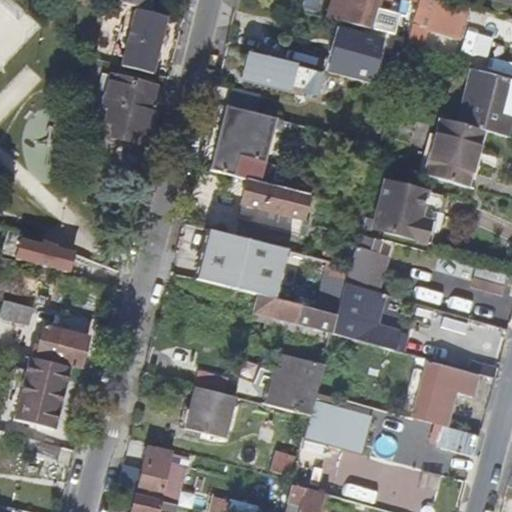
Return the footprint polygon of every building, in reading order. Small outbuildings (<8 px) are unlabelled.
[(106,0),(142,9),(144,0),(106,0)] [(333,0),(327,21),(343,25),(349,0),(333,0)] [(349,0),(343,25),(370,32),(378,0),(349,0)] [(133,58),(152,63),(163,18),(134,12),(130,29),(139,31),(133,58)] [(394,92),(405,54),(408,43),(390,38),(378,88),(394,92)] [(350,71),(368,76),(379,45),(360,39),(350,71)] [(125,68),(150,75),(152,63),(133,58),(128,56),(125,68)] [(314,98),(320,78),(296,73),(296,69),(248,56),(242,81),(286,92),(287,88),(300,92),(300,95),(314,98)] [(481,132),(505,139),(511,112),(511,83),(471,73),(456,126),(481,132)] [(113,138),(144,147),(155,102),(148,99),(151,88),(109,77),(102,107),(107,109),(104,122),(115,126),(113,138)] [(230,91),(226,108),(255,116),(259,99),(230,91)] [(255,116),(226,108),(209,173),(246,183),(258,186),(274,129),(280,130),(282,123),(255,116)] [(424,179),(461,189),(471,153),(475,154),(481,132),(456,126),(441,122),(424,179)] [(258,186),(246,183),(239,208),(299,223),(306,198),(258,186)] [(372,232),(402,241),(415,192),(385,184),(372,232)] [(299,223),(239,208),(235,223),(294,239),(299,223)] [(357,235),(348,267),(343,285),(363,290),(373,254),(367,253),(370,238),(357,235)] [(47,270),(65,276),(72,256),(52,248),(50,255),(20,247),(17,260),(47,268),(47,270)] [(17,262),(47,270),(47,268),(17,260),(17,262)] [(228,291),(199,283),(194,301),(223,309),(228,291)] [(363,290),(343,285),(334,319),(331,331),(358,338),(366,311),(371,293),(363,290)] [(277,303),(308,311),(310,300),(280,292),(277,303)] [(331,331),(334,319),(308,311),(277,303),(255,297),(252,314),(330,335),(331,331)] [(31,307),(0,298),(0,317),(26,325),(31,307)] [(366,311),(358,338),(368,341),(376,314),(366,311)] [(36,358),(77,368),(85,339),(43,327),(36,358)] [(301,352),(298,363),(321,369),(324,358),(301,352)] [(298,363),(273,356),(268,373),(291,378),(288,391),(295,393),(289,414),(308,418),(314,394),(321,369),(298,363)] [(426,364),(410,420),(443,429),(452,393),(471,398),(477,376),(426,364)] [(198,374),(194,390),(223,397),(228,381),(198,374)] [(0,426),(9,429),(14,411),(27,409),(31,392),(26,385),(24,389),(6,384),(0,403),(0,426)] [(194,390),(193,389),(181,431),(221,442),(232,400),(223,397),(194,390)] [(273,432),(257,428),(253,443),(270,446),(273,432)] [(56,463),(60,447),(34,440),(30,456),(56,463)] [(136,487),(160,492),(169,455),(145,450),(136,487)] [(268,473),(287,478),(292,458),(273,452),(268,473)] [(314,511),(319,495),(288,487),(284,505),(296,508),(295,511),(314,511)] [(324,511),(328,498),(319,495),(314,511),(324,511)] [(178,511),(180,507),(136,496),(131,511),(178,511)]
